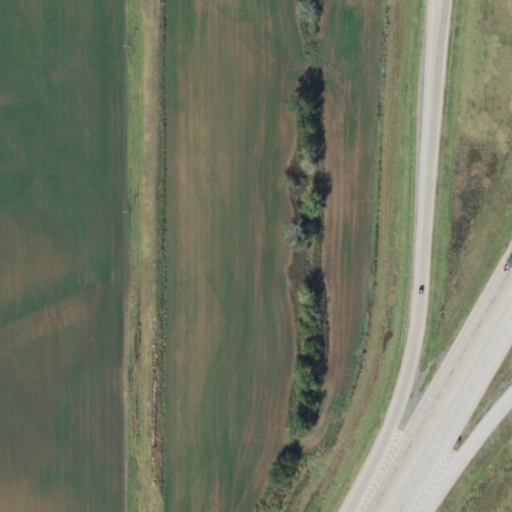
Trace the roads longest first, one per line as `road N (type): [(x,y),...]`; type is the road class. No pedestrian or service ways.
road 1 (motorway): [(443,0),(417,329),(397,412),(367,474)]
road 2 (motorway): [(511,265),(369,511)]
road 3 (motorway): [(398,511),(511,313)]
